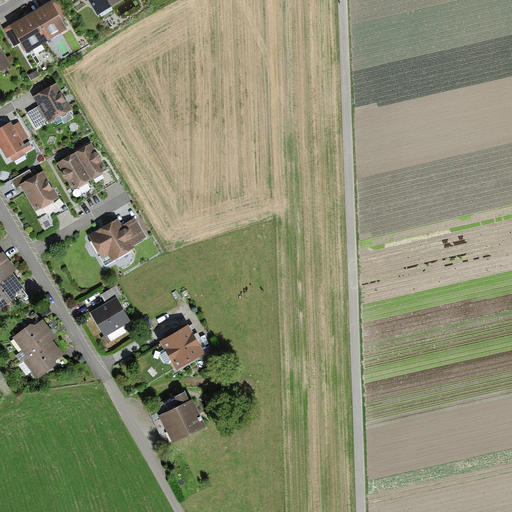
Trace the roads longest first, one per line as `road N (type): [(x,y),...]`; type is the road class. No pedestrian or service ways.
road 1 (track): [(360,511),(343,0)]
road 2 (residential): [(179,511),(0,206)]
